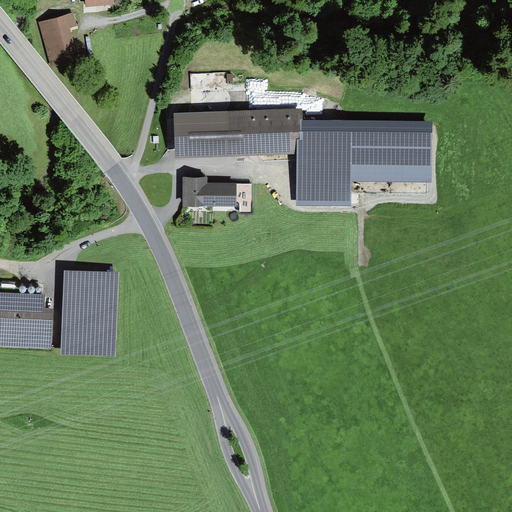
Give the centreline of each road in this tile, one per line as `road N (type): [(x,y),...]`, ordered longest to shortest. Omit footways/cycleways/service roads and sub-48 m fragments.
road 1 (tertiary): [(122,178),(165,259),(221,408)]
road 2 (tertiary): [(0,27),(122,178)]
road 3 (unclassified): [(175,0),(146,132),(122,178)]
road 4 (track): [(0,268),(47,264),(147,220)]
